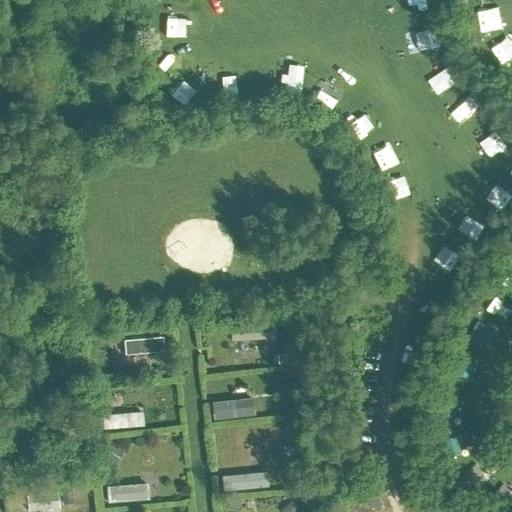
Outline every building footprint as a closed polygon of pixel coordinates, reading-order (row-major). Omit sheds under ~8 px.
[(286,339),(226,342),(227,351),(286,348),(286,339)] [(273,356),(273,366),(285,366),(285,356),(273,356)] [(156,366),(157,375),(167,375),(166,365),(156,366)] [(278,376),(279,388),(292,387),(291,375),(278,376)] [(98,393),(98,409),(109,408),(108,398),(107,398),(107,393),(98,393)] [(249,407),(209,414),(212,430),(252,424),(249,407)] [(142,422),(100,424),(100,441),(143,440),(142,422)] [(280,428),(284,437),(294,432),(290,423),(280,428)] [(104,457),(117,465),(125,452),(112,444),(104,457)] [(265,477),(220,480),(221,500),(266,498),(265,477)] [(105,511),(119,511),(147,511),(147,495),(105,496),(105,511)]
